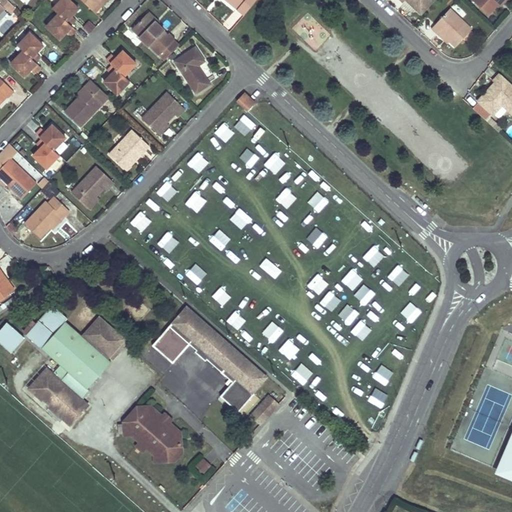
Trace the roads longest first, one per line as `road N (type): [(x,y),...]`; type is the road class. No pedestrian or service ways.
road 1 (residential): [(254,71),(76,250),(30,257),(0,234)]
road 2 (residential): [(426,231),(254,71)]
road 3 (residential): [(0,149),(130,0)]
road 4 (tertiary): [(358,511),(439,341)]
road 5 (residential): [(373,0),(445,67),(462,71),(511,26)]
